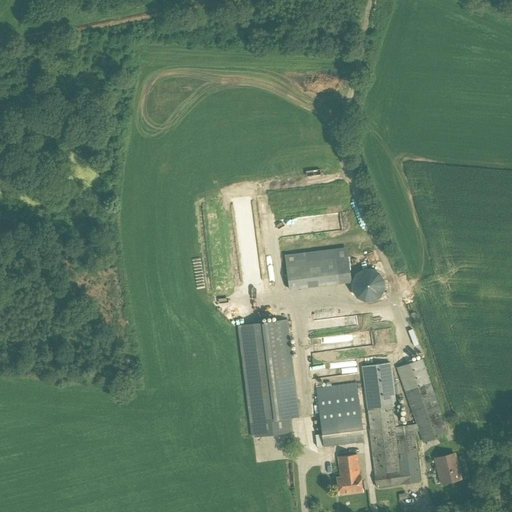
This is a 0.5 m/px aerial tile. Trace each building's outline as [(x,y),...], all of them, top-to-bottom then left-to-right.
[(331,218),(322,220),(325,230),(333,228),(331,218)] [(351,284),(348,258),(336,259),(339,285),(351,284)] [(368,302),(371,302),(375,300),(378,299),(381,296),(384,291),(385,285),(384,280),(380,273),(372,269),(364,269),(355,275),(352,282),(351,286),(352,290),(354,295),(357,298),(360,300),(364,301),(368,302)] [(270,300),(267,304),(278,310),(280,306),(270,300)] [(291,433),(289,418),(299,417),(287,320),(239,326),(253,438),(291,433)] [(414,433),(419,432),(423,444),(427,442),(429,447),(446,441),(444,436),(449,435),(422,360),(397,368),(416,423),(403,425),(403,420),(398,420),(391,363),(361,367),(367,411),(368,411),(370,430),(369,430),(375,475),(374,475),(376,488),(401,485),(421,483),(414,433)] [(323,447),(364,442),(357,383),(316,388),(323,447)] [(442,484),(461,479),(455,453),(435,458),(442,484)] [(360,474),(358,454),(337,457),(340,477),(337,477),(339,495),(363,491),(361,474),(360,474)]
